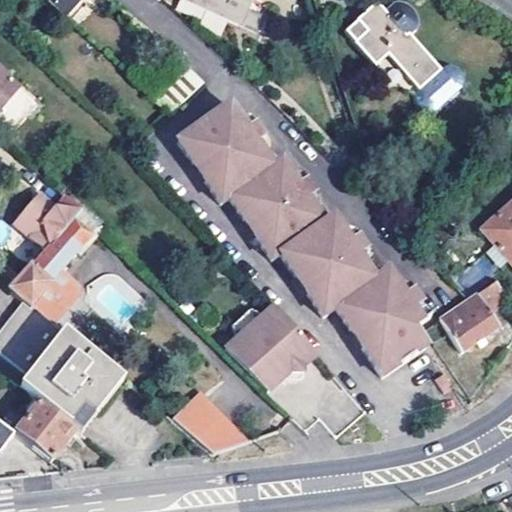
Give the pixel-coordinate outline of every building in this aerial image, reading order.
[(82,0),(37,0),(62,22),(82,0)] [(173,0),(239,30),(255,38),(263,20),(247,13),(250,6),(238,0),(173,0)] [(375,10),(343,37),(373,72),(388,60),(418,95),(415,98),(412,102),(412,108),(415,114),(422,118),(426,118),(431,117),(434,114),(456,95),(459,92),(461,87),(461,82),(459,78),(457,75),(453,73),(449,73),(444,74),(440,77),(409,41),(417,32),(417,29),(418,28),(417,24),(417,22),(416,20),(415,17),(413,14),(410,11),(409,10),(406,9),(402,7),(399,7),(396,6),(394,6),(381,17),(375,10)] [(0,120),(29,88),(0,62),(0,120)] [(199,89),(189,80),(159,112),(169,121),(199,89)] [(225,205),(273,174),(254,148),(242,131),(227,110),(173,147),(191,172),(200,185),(218,210),(225,205)] [(254,148),(261,143),(250,126),(242,131),(254,148)] [(277,259),(325,227),(307,201),(298,188),(283,167),(273,174),(225,205),(242,228),(252,241),(269,264),(277,259)] [(187,176),(195,189),(200,185),(191,172),(187,176)] [(307,201),(313,197),(304,184),(298,188),(307,201)] [(82,222),(66,208),(56,220),(40,205),(12,233),(45,262),(82,222)] [(511,264),(511,207),(484,232),(511,264)] [(82,222),(45,262),(31,277),(29,275),(20,285),(9,296),(22,307),(52,330),(80,300),(80,294),(63,277),(100,239),(82,222)] [(334,312),(376,281),(362,262),(349,245),(332,222),(325,227),(277,259),(295,283),(305,297),(322,320),(334,312)] [(237,231),(247,244),(252,241),(242,228),(237,231)] [(362,262),(368,257),(356,240),(349,245),(362,262)] [(386,274),(376,281),(334,312),(351,335),(361,349),(384,380),(426,348),(413,332),(431,319),(413,293),(404,299),(395,287),(386,274)] [(9,296),(20,285),(14,280),(3,291),(9,296)] [(404,281),(395,287),(404,299),(413,293),(404,281)] [(290,286),(300,301),(305,297),(295,283),(290,286)] [(466,304),(439,323),(462,355),(478,344),(481,348),(488,344),(484,339),(501,326),(493,316),(510,304),(495,284),(466,304)] [(0,356),(27,378),(18,390),(39,406),(74,433),(86,419),(117,382),(52,330),(22,307),(0,333),(0,356)] [(244,354),(233,365),(277,406),(298,384),(311,383),(311,377),(323,363),(279,316),(269,328),(267,330),(266,336),(252,351),(246,352),(244,354)] [(255,322),(238,341),(244,354),(246,352),(252,351),(266,336),(267,330),(269,328),(255,322)] [(346,339),(356,353),(361,349),(351,335),(346,339)] [(452,389),(441,376),(433,383),(443,395),(452,389)] [(50,465),(74,433),(39,406),(15,438),(47,463),(50,465)] [(247,454),(195,412),(179,432),(211,458),(247,454)] [(0,455),(14,437),(0,426),(0,455)]
